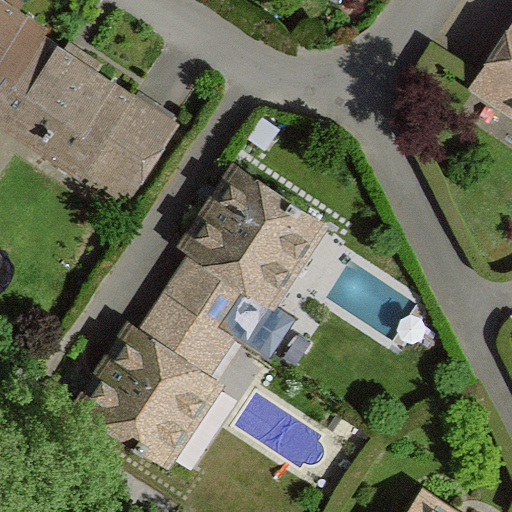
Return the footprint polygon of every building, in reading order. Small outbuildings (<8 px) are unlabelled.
[(45,30),(0,0),(0,95),(41,37),(45,30)] [(511,35),(483,80),(511,99),(511,35)] [(133,97),(41,37),(0,95),(0,106),(50,139),(53,135),(90,161),(98,150),(133,97)] [(175,125),(133,97),(98,150),(141,178),(175,125)] [(199,251),(247,283),(268,298),(318,222),(243,171),(193,247),(199,251)] [(247,283),(199,251),(170,293),(219,324),(247,283)] [(282,307),(268,298),(247,283),(219,324),(256,347),(282,307)] [(219,324),(170,293),(143,334),(192,366),(219,324)] [(215,381),(192,366),(143,334),(137,330),(97,391),(87,406),(164,456),(215,381)] [(441,511),(421,499),(412,511),(441,511)]
